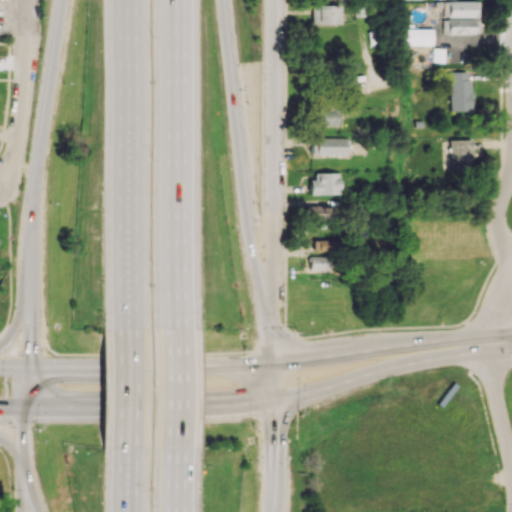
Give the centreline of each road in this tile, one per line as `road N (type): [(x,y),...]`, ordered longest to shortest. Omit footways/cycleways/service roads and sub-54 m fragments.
road 1 (motorway): [(127,0),(130,330)]
road 2 (motorway): [(176,329),(174,0)]
road 3 (motorway): [(266,313),(223,0)]
road 4 (residential): [(266,313),(275,225),(274,0)]
road 5 (motorway): [(61,0),(29,281)]
road 6 (secondary): [(274,399),(496,342)]
road 7 (secondary): [(496,342),(454,338),(271,364)]
road 8 (primary): [(69,405),(274,399)]
road 9 (residential): [(511,270),(500,296),(493,373),(511,466)]
road 10 (residential): [(25,0),(23,105),(0,179)]
road 11 (primary): [(193,365),(27,366)]
